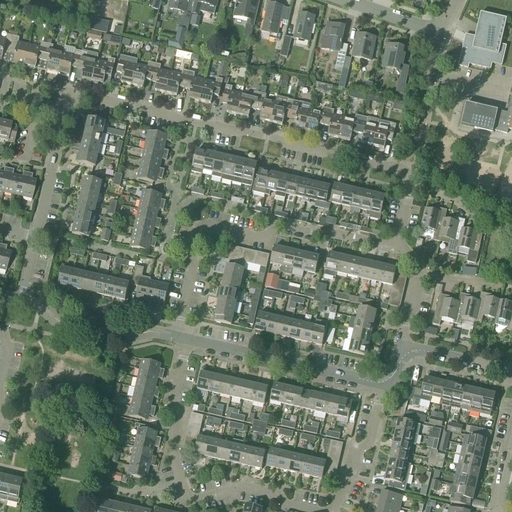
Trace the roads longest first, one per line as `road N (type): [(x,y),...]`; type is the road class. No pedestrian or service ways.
road 1 (residential): [(409,194),(403,170),(72,92),(64,111)]
road 2 (residential): [(396,254),(278,229),(263,238),(201,226),(193,232),(175,337)]
road 3 (residential): [(327,511),(235,488),(196,500),(180,488),(172,450),(188,340)]
road 4 (unclassified): [(383,385),(188,340)]
road 5 (unclassified): [(175,337),(143,330),(94,337),(20,302)]
road 6 (residential): [(383,385),(369,443),(333,511)]
road 7 (residential): [(459,0),(438,30),(348,0)]
road 8 (residential): [(36,237),(64,111)]
